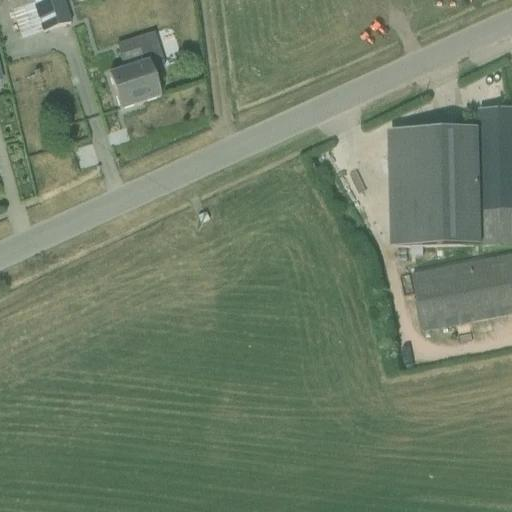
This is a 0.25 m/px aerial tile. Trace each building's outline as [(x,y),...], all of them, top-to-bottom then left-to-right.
[(161,0),(138,0),(74,20),(88,64),(173,37),(161,0)] [(40,58),(15,63),(19,86),(45,80),(40,58)] [(122,111),(161,97),(148,60),(109,73),(122,111)] [(57,109),(77,105),(72,80),(51,84),(57,109)] [(511,108),(478,109),(478,131),(394,132),(396,249),(511,246),(511,108)] [(511,256),(410,276),(421,336),(511,319),(511,256)]
